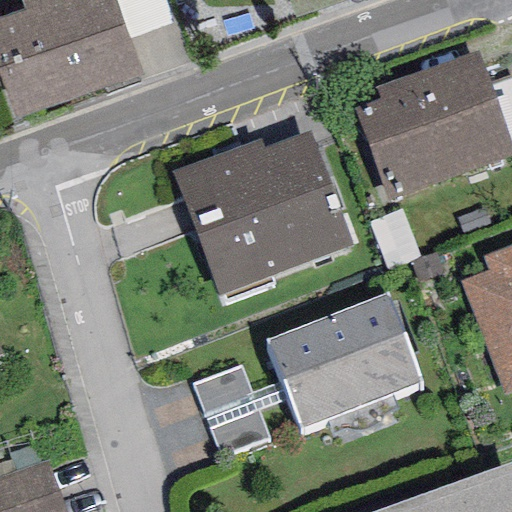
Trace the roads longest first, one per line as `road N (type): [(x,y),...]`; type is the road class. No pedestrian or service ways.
road 1 (residential): [(55,157),(484,0)]
road 2 (residential): [(154,511),(55,157)]
